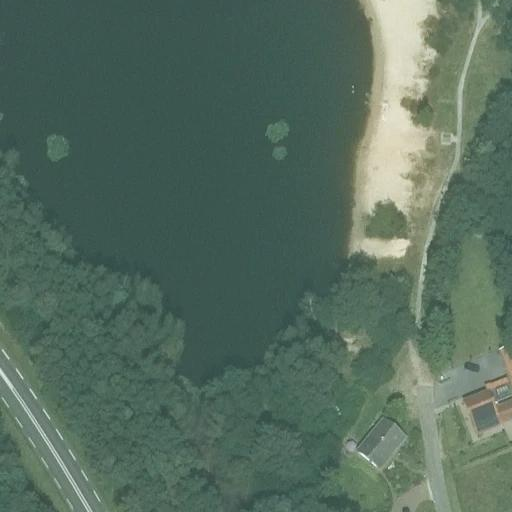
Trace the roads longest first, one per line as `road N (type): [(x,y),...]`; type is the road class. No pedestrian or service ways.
road 1 (primary): [(91,511),(0,370)]
road 2 (unclassified): [(446,511),(422,388)]
